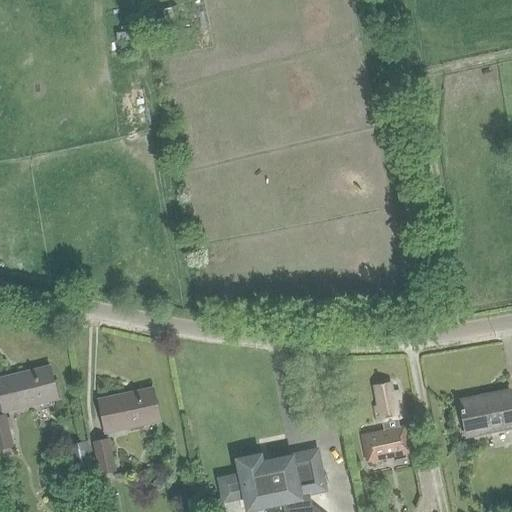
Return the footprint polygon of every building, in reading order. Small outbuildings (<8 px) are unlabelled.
[(0,449),(12,446),(4,412),(57,399),(49,367),(0,379),(0,449)] [(362,436),(367,462),(410,453),(405,427),(399,428),(397,418),(403,417),(398,391),(392,392),(391,383),(374,386),(378,406),(374,407),(377,422),(382,421),(384,431),(362,436)] [(153,389),(98,400),(105,432),(160,420),(153,389)] [(482,397),(459,402),(461,414),(465,414),(469,435),(465,436),(466,437),(511,428),(511,404),(510,392),(494,395),(494,397),(482,399),(482,397)] [(107,439),(94,442),(101,473),(114,470),(107,439)] [(67,446),(74,473),(93,469),(87,441),(67,446)] [(271,463),(261,465),(260,459),(258,459),(253,457),(244,459),(240,462),(240,463),(238,464),(240,475),(220,479),(224,500),(245,496),(248,510),(288,501),(289,505),(289,508),(289,511),(288,511),(318,511),(308,504),(305,492),(322,488),(319,469),(317,470),(318,473),(296,478),(292,457),(271,461),(271,463)] [(161,480),(157,480),(153,482),(152,486),(155,490),(159,491),(163,488),(163,484),(161,480)] [(104,497),(107,511),(121,511),(118,494),(104,497)]
